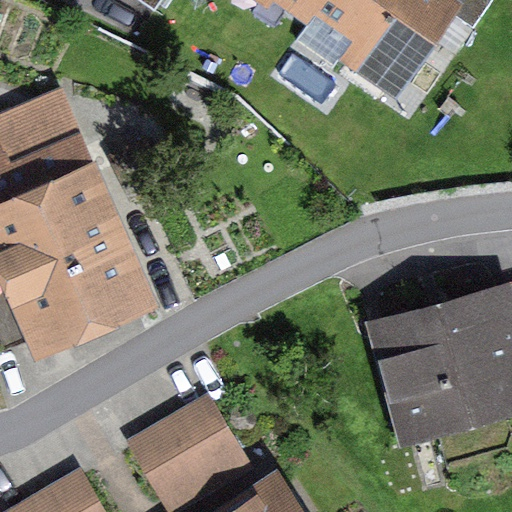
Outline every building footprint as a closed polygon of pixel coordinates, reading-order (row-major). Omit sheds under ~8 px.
[(141,0),(154,9),(159,0),(141,0)] [(321,0),(314,11),(295,38),(334,65),(353,38),(400,71),(445,6),(472,25),(489,0),(321,0)] [(298,0),(314,11),(321,0),(298,0)] [(0,349),(47,330),(48,332),(131,296),(89,200),(105,193),(81,136),(10,167),(0,143),(0,349)] [(111,155),(130,195),(163,178),(143,139),(111,155)] [(410,425),(511,396),(511,291),(384,327),(410,425)] [(136,444),(165,493),(237,450),(208,401),(136,444)] [(18,511),(100,511),(80,476),(18,511)] [(290,511),(274,486),(234,511),(290,511)]
